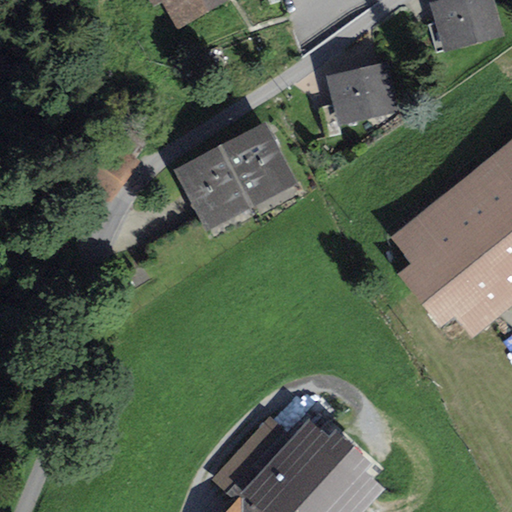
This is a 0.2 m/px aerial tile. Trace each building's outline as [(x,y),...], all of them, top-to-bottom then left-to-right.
[(149,0),(152,5),(161,0),(177,27),(223,0),(149,0)] [(442,54),(500,38),(489,0),(432,16),(442,54)] [(394,106),(385,75),(334,88),(342,119),(394,106)] [(278,182),(256,140),(195,173),(217,215),(278,182)] [(511,142),(399,233),(417,255),(405,265),(444,313),(457,304),(473,324),(503,300),(511,292),(511,142)] [(132,164),(105,144),(82,176),(108,196),(132,164)] [(328,417),(319,427),(305,415),(289,433),(269,414),(212,477),(234,498),(238,493),(259,511),(362,511),(385,487),(377,479),(385,469),(328,417)] [(259,511),(238,493),(234,498),(221,511),(259,511)]
